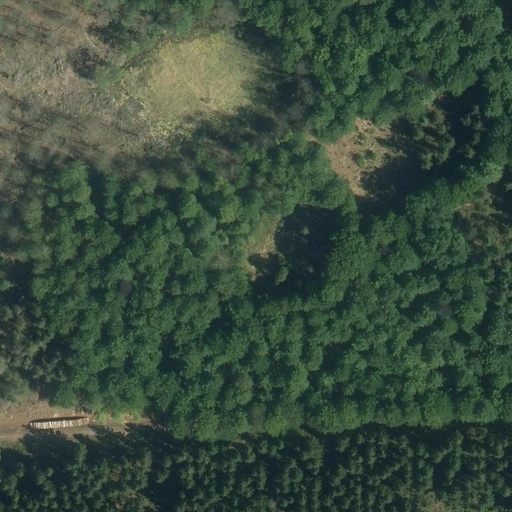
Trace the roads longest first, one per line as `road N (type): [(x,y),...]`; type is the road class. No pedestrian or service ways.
road 1 (track): [(0,436),(511,408)]
road 2 (track): [(0,258),(101,430)]
